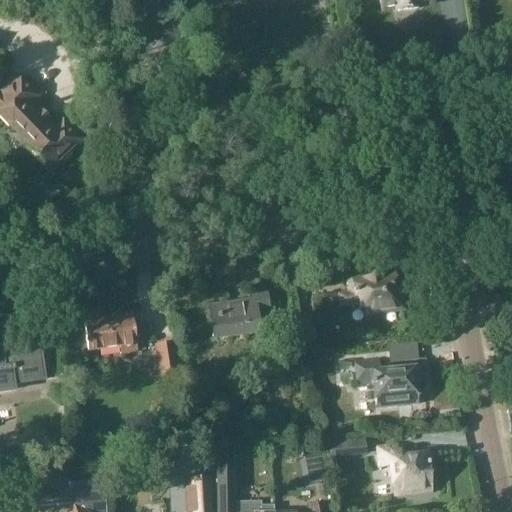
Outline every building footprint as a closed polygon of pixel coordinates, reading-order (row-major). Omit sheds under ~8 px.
[(432,0),(378,0),(380,12),(397,9),(398,14),(418,10),(417,6),(433,4),(432,0)] [(0,116),(13,131),(18,127),(32,142),(26,148),(49,172),(79,143),(62,125),(54,132),(29,106),(36,99),(15,77),(0,91),(0,116)] [(336,296),(338,309),(362,305),(363,316),(382,314),(382,310),(399,308),(396,287),(394,287),(392,276),(346,283),(348,294),(336,296)] [(259,336),(255,311),(267,310),(264,295),(252,297),(253,302),(207,309),(212,343),(259,336)] [(101,310),(82,313),(88,354),(119,348),(121,356),(137,353),(132,326),(141,324),(140,313),(103,319),(101,310)] [(312,318),(298,321),(304,347),(318,344),(312,318)] [(281,345),(295,342),(291,323),(277,325),(281,345)] [(175,344),(154,347),(155,358),(147,359),(150,377),(158,376),(159,379),(180,375),(175,344)] [(0,394),(14,393),(13,386),(43,382),(39,357),(2,362),(0,349),(0,394)] [(371,384),(374,408),(415,404),(412,371),(377,374),(376,362),(353,364),(355,386),(371,384)] [(442,415),(430,416),(431,427),(443,426),(442,415)] [(339,442),(328,443),(330,460),(341,459),(339,442)] [(401,460),(400,447),(376,450),(378,470),(390,469),(392,497),(411,495),(410,491),(429,489),(427,466),(422,466),(421,458),(401,460)] [(302,451),(304,462),(319,459),(317,448),(302,451)] [(212,469),(211,455),(196,456),(197,469),(212,469)] [(217,511),(272,511),(273,509),(259,510),(259,506),(234,506),(234,459),(216,459),(217,511)] [(69,511),(106,511),(102,469),(67,473),(69,497),(77,496),(77,503),(72,509),(69,511)] [(211,511),(210,478),(190,479),(191,488),(185,489),(186,511),(211,511)] [(325,511),(324,503),(308,506),(309,511),(325,511)]
